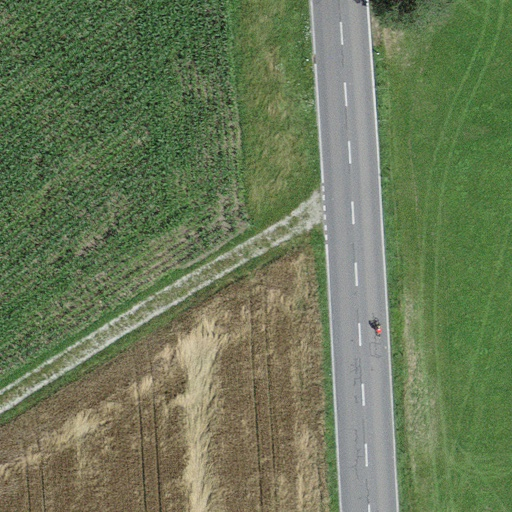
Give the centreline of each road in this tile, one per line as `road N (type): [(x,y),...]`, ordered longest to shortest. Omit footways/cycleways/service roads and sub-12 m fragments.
road 1 (secondary): [(368,511),(340,0)]
road 2 (track): [(0,402),(353,181)]
